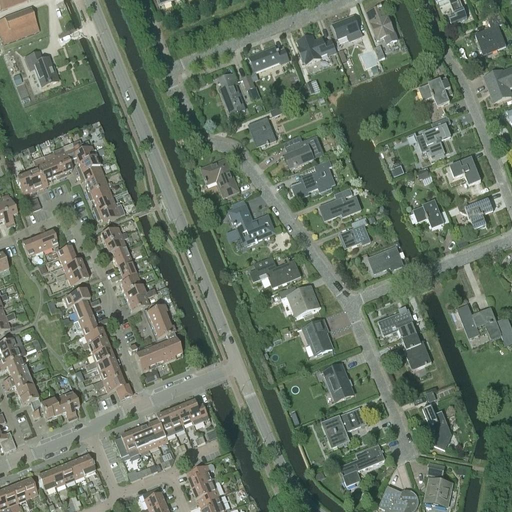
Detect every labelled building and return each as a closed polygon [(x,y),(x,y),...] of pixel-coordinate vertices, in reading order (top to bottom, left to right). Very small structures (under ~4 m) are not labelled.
[(27,1),(28,0),(0,0),(0,9),(1,12),(28,2),(27,1)] [(155,0),(159,9),(171,4),(169,0),(155,0)] [(434,0),(436,3),(437,2),(438,6),(448,2),(455,18),(448,21),(451,27),(466,21),(458,0),(434,0)] [(0,38),(3,46),(39,33),(30,10),(0,21),(0,38)] [(377,44),(384,41),(386,47),(397,43),(395,36),(390,24),(387,25),(381,10),(378,11),(378,12),(367,17),(377,44)] [(506,48),(498,28),(502,27),(500,20),(497,14),(486,19),(491,31),(474,37),(483,58),(492,54),(506,48)] [(350,44),(362,40),(356,24),(351,26),(349,20),(346,22),(333,27),(338,42),(347,38),(350,44)] [(298,45),(300,50),(298,51),(303,65),(328,55),(329,58),(335,56),(331,43),(324,45),(322,41),(314,44),(312,39),(298,45)] [(374,51),(379,63),(385,60),(380,48),(374,51)] [(281,67),(289,64),(284,52),(277,55),(275,50),(249,60),(255,75),(280,65),(281,67)] [(373,65),(379,63),(374,51),(368,53),(373,65)] [(41,90),(58,84),(55,75),(53,76),(47,61),(41,63),(38,55),(25,60),(28,69),(33,67),(41,90)] [(508,91),(511,89),(511,73),(511,72),(502,76),(502,75),(484,81),(494,106),(511,99),(508,91)] [(231,119),(245,113),(235,88),(237,87),(234,77),(221,82),(225,91),(221,93),(231,119)] [(250,78),(242,82),(247,94),(255,90),(250,78)] [(446,80),(440,82),(428,87),(429,88),(418,92),(423,104),(433,99),(437,110),(449,105),(447,100),(453,97),(446,80)] [(310,85),(304,87),(308,98),(315,95),(310,85)] [(272,120),(285,115),(282,109),(270,114),(272,120)] [(448,121),(431,127),(434,133),(423,137),(423,138),(416,140),(422,155),(429,152),(432,159),(444,154),(440,144),(451,140),(446,129),(451,127),(448,121)] [(269,146),(275,143),(267,122),(248,129),(257,150),(267,146),(268,148),(269,148),(269,146)] [(283,146),(286,154),(288,153),(290,157),(285,159),(290,171),(313,162),(313,160),(316,159),(312,150),(318,148),(319,147),(315,140),(317,139),(302,145),(300,139),(283,146)] [(67,154),(70,163),(76,161),(78,166),(95,159),(91,149),(83,152),(81,146),(73,149),(74,151),(67,154)] [(52,154),(63,180),(67,178),(65,175),(72,173),(68,164),(70,163),(67,154),(65,155),(63,149),(52,154),(52,155),(52,154)] [(42,159),(51,181),(57,179),(59,182),(63,180),(52,154),(52,155),(42,159)] [(36,172),(43,190),(47,188),(45,183),(51,181),(42,159),(32,163),(34,167),(36,172)] [(77,173),(77,175),(78,177),(100,169),(95,159),(78,166),(80,172),(77,173)] [(333,170),(332,169),(338,167),(336,161),(314,170),(317,176),(300,182),(301,185),(291,189),(291,190),(300,201),(309,198),(308,195),(319,191),(321,197),(333,192),(332,189),(336,188),(329,171),(333,170)] [(469,189),(481,184),(471,161),(459,166),(460,167),(450,171),(454,182),(463,178),(463,179),(464,179),(469,189)] [(223,201),(239,194),(237,188),(235,189),(224,163),(201,173),(206,186),(216,182),(223,201)] [(418,165),(410,169),(412,174),(420,171),(418,165)] [(84,180),(86,186),(104,179),(100,169),(78,177),(80,182),(84,180)] [(34,194),(43,190),(36,172),(26,176),(33,194),(34,194)] [(417,177),(419,183),(429,179),(426,173),(417,177)] [(23,198),(34,194),(33,194),(26,176),(16,180),(23,198)] [(85,193),(87,197),(108,189),(104,179),(86,186),(88,192),(85,193)] [(91,200),(94,206),(112,199),(108,189),(87,197),(88,202),(91,200)] [(351,217),(362,213),(356,199),(346,203),(345,201),(353,198),(350,192),(335,198),(337,204),(322,209),(328,223),(342,218),(343,220),(351,217)] [(93,213),(95,217),(116,209),(112,199),(94,206),(96,212),(93,213)] [(0,223),(2,223),(6,231),(15,228),(11,219),(17,217),(10,201),(0,204),(0,223)] [(26,205),(30,216),(41,211),(36,201),(26,205)] [(459,214),(465,212),(469,224),(470,224),(474,234),(486,229),(482,220),(483,219),(483,218),(486,217),(485,213),(491,210),(488,202),(468,210),(466,204),(457,208),(459,214)] [(423,210),(413,214),(418,226),(427,222),(427,223),(428,223),(432,232),(444,227),(449,225),(444,214),(439,216),(435,204),(423,209),(423,210)] [(116,209),(95,217),(96,222),(100,220),(102,227),(120,219),(124,217),(120,207),(116,209)] [(245,208),(229,214),(235,228),(240,239),(243,238),(247,248),(258,244),(258,242),(262,240),(261,238),(273,232),(268,219),(252,225),(245,208)] [(367,220),(370,226),(376,223),(374,217),(367,220)] [(364,229),(368,227),(366,221),(352,226),(354,232),(342,237),(348,251),(362,246),(363,248),(370,245),(364,229)] [(100,237),(104,247),(121,240),(123,243),(128,241),(125,235),(120,237),(118,230),(100,237)] [(37,239),(43,254),(58,248),(52,233),(37,239)] [(22,245),(27,260),(43,254),(37,239),(22,245)] [(456,242),(459,249),(467,246),(464,239),(456,242)] [(108,256),(111,255),(111,254),(125,249),(123,243),(121,240),(104,247),(108,256)] [(67,282),(70,289),(88,282),(80,263),(76,264),(70,249),(56,255),(65,277),(55,280),(58,286),(67,282)] [(111,255),(117,270),(131,264),(125,249),(111,254),(111,255)] [(394,271),(402,268),(396,251),(369,262),(375,276),(393,269),(394,271)] [(0,276),(8,273),(2,256),(0,256),(0,276)] [(260,282),(259,279),(266,276),(272,292),(301,280),(294,263),(277,270),(272,260),(254,267),(256,272),(249,275),(253,285),(260,282)] [(117,270),(123,284),(123,285),(137,279),(131,264),(117,270)] [(120,286),(124,295),(141,288),(137,279),(123,285),(123,284),(120,286)] [(124,295),(127,305),(145,298),(146,301),(151,299),(149,293),(144,295),(141,288),(124,295)] [(281,302),(287,299),(296,319),(318,310),(310,290),(297,295),(295,289),(278,296),(281,302)] [(67,311),(72,309),(86,303),(89,302),(85,292),(63,301),(67,311)] [(149,307),(146,301),(145,298),(127,305),(131,315),(149,307)] [(264,308),(274,304),(271,298),(262,302),(264,308)] [(72,309),(74,314),(77,323),(73,325),(73,326),(92,318),(89,311),(92,309),(99,306),(98,302),(87,307),(86,303),(72,309)] [(511,332),(507,320),(497,324),(491,311),(473,319),(468,307),(457,312),(469,343),(487,335),(490,342),(501,338),(505,350),(511,347),(511,332)] [(157,342),(165,339),(167,344),(134,358),(141,376),(148,373),(147,370),(162,365),(163,367),(182,359),(175,341),(173,336),(175,335),(164,308),(146,315),(157,342)] [(401,314),(377,324),(384,339),(398,333),(402,341),(417,335),(413,326),(414,325),(408,312),(406,313),(405,311),(401,313),(401,314)] [(0,323),(6,322),(7,325),(11,323),(9,317),(5,319),(2,312),(0,313),(0,323)] [(79,334),(81,333),(84,339),(98,334),(98,333),(92,318),(73,326),(76,333),(79,334)] [(0,335),(10,332),(7,325),(6,322),(0,323),(0,335)] [(315,358),(332,351),(329,341),(327,342),(324,336),(328,334),(323,322),(301,330),(308,348),(310,347),(315,358)] [(292,335),(297,333),(295,327),(281,333),(283,337),(291,333),(292,335)] [(84,339),(86,345),(88,349),(106,341),(102,332),(98,333),(98,334),(84,339)] [(420,345),(417,335),(402,341),(408,357),(406,358),(412,373),(432,364),(423,344),(420,345)] [(0,354),(1,357),(22,348),(18,339),(0,346),(0,354)] [(89,351),(91,358),(109,351),(106,341),(88,349),(86,345),(82,347),(84,353),(89,351)] [(0,363),(0,367),(21,360),(21,359),(25,357),(22,348),(1,357),(3,362),(0,363)] [(91,358),(94,365),(95,368),(113,360),(109,351),(91,358)] [(21,360),(0,367),(0,373),(6,371),(8,376),(25,369),(21,360)] [(87,374),(92,372),(97,370),(99,377),(117,369),(113,360),(95,368),(94,365),(85,369),(87,374)] [(335,404),(353,396),(341,366),(323,373),(335,404)] [(2,385),(4,389),(29,379),(25,369),(8,376),(11,381),(2,385)] [(102,384),(103,386),(121,379),(117,369),(99,377),(102,384)] [(29,379),(4,389),(6,393),(14,390),(16,394),(32,388),(29,379)] [(104,389),(107,396),(115,393),(120,404),(126,401),(122,390),(125,389),(125,388),(121,379),(103,386),(102,384),(97,385),(99,391),(104,389)] [(122,390),(126,401),(132,399),(127,387),(125,388),(125,389),(122,390)] [(43,416),(46,423),(46,424),(65,416),(69,425),(77,421),(74,413),(79,410),(73,394),(40,407),(32,388),(16,394),(22,408),(30,405),(34,415),(31,416),(32,416),(31,417),(34,423),(39,420),(38,418),(43,416)] [(185,407),(192,424),(201,420),(203,424),(209,421),(203,406),(197,408),(195,403),(185,407)] [(176,411),(183,428),(192,424),(185,407),(176,411)] [(445,453),(451,437),(442,413),(435,416),(431,407),(422,411),(434,438),(430,446),(445,453)] [(344,435),(366,426),(359,410),(331,422),(332,423),(323,427),(334,451),(349,445),(344,435)] [(166,415),(173,431),(183,428),(176,411),(166,415)] [(164,435),(173,431),(166,415),(157,419),(158,423),(159,423),(164,435)] [(0,446),(4,456),(16,451),(9,435),(1,438),(0,436),(0,426),(5,425),(1,416),(0,416),(0,446)] [(292,423),(295,430),(302,427),(299,420),(292,423)] [(149,427),(158,448),(168,444),(164,435),(159,423),(158,423),(149,427)] [(140,431),(149,452),(158,448),(149,427),(140,431)] [(131,435),(139,456),(149,452),(140,431),(131,435)] [(114,443),(121,460),(129,457),(130,460),(139,456),(131,435),(121,439),(121,440),(114,443)] [(358,462),(339,470),(346,488),(360,483),(357,474),(384,462),(378,447),(355,456),(358,462)] [(75,463),(81,479),(84,478),(85,481),(95,477),(88,458),(75,463)] [(63,468),(69,484),(81,479),(75,463),(63,468)] [(145,471),(148,478),(158,474),(155,467),(155,466),(145,471)] [(188,482),(192,492),(217,482),(216,480),(213,481),(210,475),(214,473),(215,471),(213,467),(211,466),(187,476),(189,482),(188,482)] [(429,466),(426,478),(442,481),(445,469),(429,466)] [(50,473),(57,489),(69,484),(63,468),(50,473)] [(127,475),(129,479),(131,485),(148,478),(145,471),(137,474),(135,472),(127,475)] [(44,495),(57,489),(50,473),(37,478),(44,495)] [(20,485),(31,511),(33,511),(29,501),(37,497),(31,481),(20,485)] [(446,510),(451,486),(430,481),(425,506),(446,510)] [(197,502),(200,508),(220,499),(214,486),(218,484),(217,482),(192,492),(196,503),(197,502)] [(10,489),(17,506),(25,502),(28,511),(29,511),(31,511),(20,485),(10,489)] [(1,493),(8,511),(10,511),(9,509),(17,506),(10,489),(1,493)] [(416,511),(417,511),(417,510),(418,509),(418,508),(418,507),(418,506),(418,505),(418,504),(418,503),(418,502),(418,501),(417,500),(417,499),(416,498),(416,497),(414,496),(413,495),(412,494),(411,494),(410,493),(411,494),(406,496),(405,492),(404,493),(405,496),(401,498),(402,496),(388,490),(379,510),(384,511),(416,511)] [(145,511),(150,511),(165,506),(161,495),(160,496),(158,491),(142,497),(148,511),(145,511)] [(0,493),(0,511),(5,510),(5,511),(8,511),(1,493),(0,493)] [(232,511),(235,511),(235,510),(230,511),(229,511),(226,511),(225,511),(220,499),(200,508),(201,511),(232,511)]
